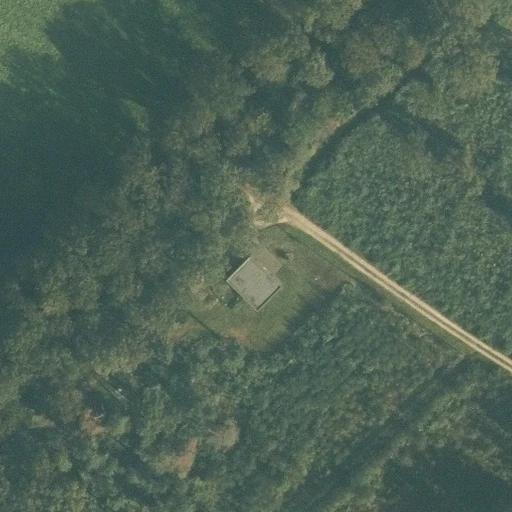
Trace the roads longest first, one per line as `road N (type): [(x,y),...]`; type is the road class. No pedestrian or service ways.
road 1 (track): [(161,128),(511,362)]
road 2 (track): [(0,304),(277,0)]
road 3 (track): [(278,209),(479,19)]
